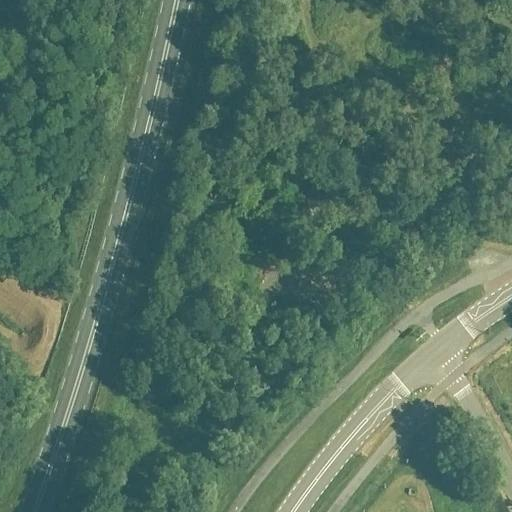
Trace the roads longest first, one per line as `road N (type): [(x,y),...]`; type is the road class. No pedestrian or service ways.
road 1 (primary): [(32,511),(99,320),(174,0)]
road 2 (tertiary): [(439,350),(331,455),(290,511)]
road 3 (unclassified): [(511,480),(439,350)]
